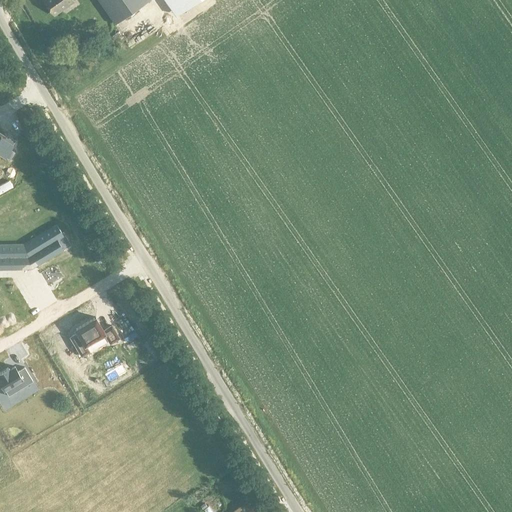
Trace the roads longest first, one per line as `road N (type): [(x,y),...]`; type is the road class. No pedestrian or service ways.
road 1 (tertiary): [(298,511),(145,259)]
road 2 (tertiary): [(145,259),(42,87)]
road 3 (residential): [(145,259),(0,347)]
